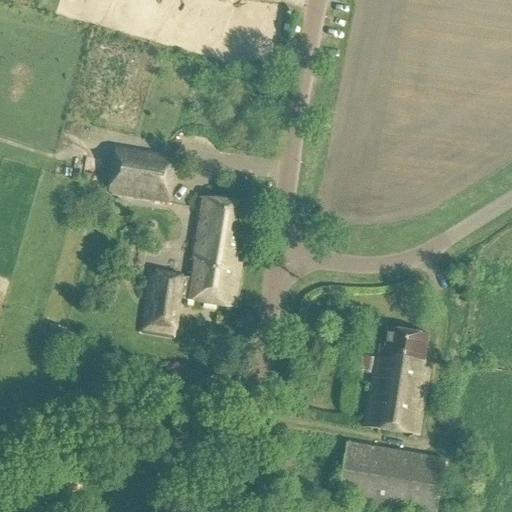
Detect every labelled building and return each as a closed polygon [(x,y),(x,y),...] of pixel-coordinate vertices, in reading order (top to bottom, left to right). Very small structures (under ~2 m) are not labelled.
[(116,149),(108,197),(169,207),(177,159),(116,149)] [(200,200),(187,281),(184,302),(237,310),(245,257),(238,256),(245,207),(200,200)] [(184,302),(187,281),(182,281),(183,279),(149,273),(140,333),(174,338),(180,301),(184,302)] [(41,362),(59,367),(68,332),(50,328),(41,362)] [(426,339),(389,332),(386,348),(382,347),(379,362),(376,362),(364,429),(417,439),(429,369),(423,358),(426,339)] [(357,372),(368,374),(370,359),(359,357),(357,372)] [(338,503),(392,511),(436,511),(446,463),(347,446),(338,503)]
